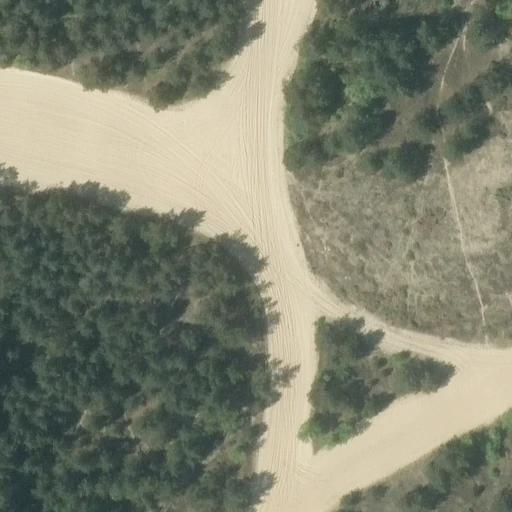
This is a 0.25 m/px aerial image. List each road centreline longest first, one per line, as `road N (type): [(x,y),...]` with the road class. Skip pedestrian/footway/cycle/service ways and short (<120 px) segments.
road 1 (track): [(511,361),(470,360),(389,339),(313,298),(223,209),(161,172),(0,127)]
road 2 (track): [(287,511),(288,311),(269,217),(269,89),(289,0)]
road 3 (track): [(511,380),(326,485),(297,511)]
